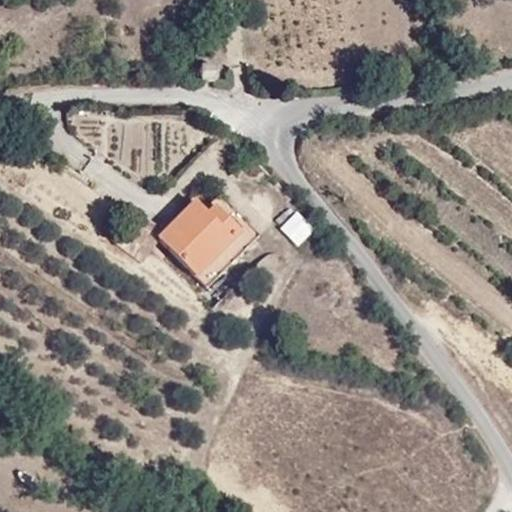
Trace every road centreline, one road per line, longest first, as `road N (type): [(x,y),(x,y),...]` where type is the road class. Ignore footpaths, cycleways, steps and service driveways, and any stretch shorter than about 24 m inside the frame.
road 1 (unclassified): [(277,111),(294,176),(479,410),(511,471)]
road 2 (unclassified): [(277,111),(139,90),(0,104)]
road 3 (unclassified): [(511,71),(277,111)]
